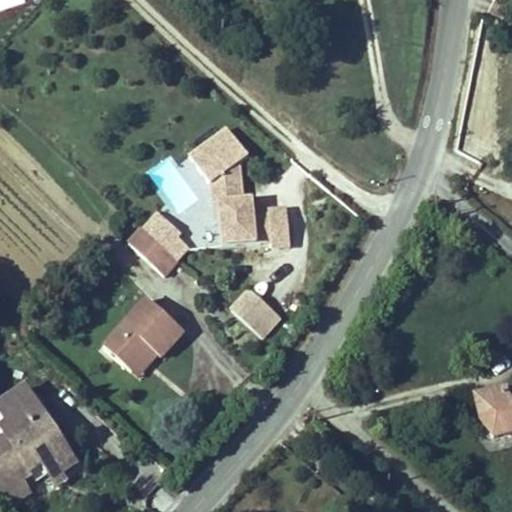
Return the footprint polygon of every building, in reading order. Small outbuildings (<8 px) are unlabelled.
[(292,247),(289,208),(271,209),(272,213),(272,222),(257,223),(256,214),(255,199),(246,199),(244,162),(253,155),(233,126),(194,153),(214,181),(215,202),(221,201),(224,244),(273,241),(274,248),(292,247)] [(272,213),(256,214),(257,223),(272,222),(272,213)] [(162,220),(147,236),(170,256),(181,244),(185,240),(162,220)] [(147,236),(142,231),(128,247),(164,279),(177,263),(170,256),(147,236)] [(193,255),(181,244),(170,256),(177,263),(182,267),(193,255)] [(283,324),(252,295),(233,315),(265,344),(283,324)] [(184,335),(146,302),(104,351),(132,376),(152,353),(157,358),(161,361),(184,335)] [(152,353),(132,376),(137,380),(157,358),(152,353)] [(0,416),(3,421),(34,400),(27,389),(0,406),(0,416)] [(511,394),(507,398),(505,391),(475,397),(480,423),(493,440),(511,435),(511,394)] [(34,400),(3,421),(7,427),(38,406),(34,400)]
